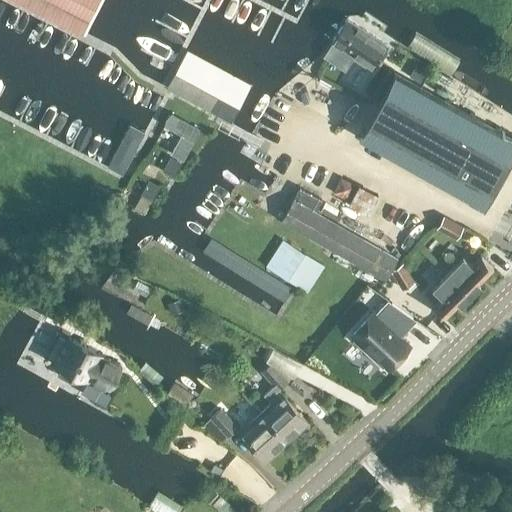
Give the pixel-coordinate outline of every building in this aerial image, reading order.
[(11,0),(81,35),(99,0),(11,0)] [(373,66),(387,45),(347,19),(333,41),(373,66)] [(228,120),(248,83),(189,51),(169,88),(228,120)] [(431,67),(418,60),(410,74),(423,81),(431,67)] [(370,107),(355,134),(447,185),(484,207),(511,154),(511,136),(447,101),(391,69),(374,99),(371,104),(370,106),(370,107)] [(94,112),(74,150),(95,160),(114,123),(94,112)] [(181,160),(191,141),(190,141),(196,136),(197,128),(168,113),(164,118),(162,125),(179,135),(168,154),(181,160)] [(130,125),(109,165),(124,173),(145,133),(130,125)] [(171,156),(164,168),(163,170),(174,177),(180,165),(182,162),(171,156)] [(152,200),(160,186),(149,180),(141,194),(152,200)] [(385,280),(397,259),(293,199),(281,221),(385,280)] [(444,216),(437,228),(447,233),(456,238),(462,226),(447,218),(444,216)] [(300,286),(309,273),(304,269),(312,258),(286,241),(270,266),(300,286)] [(464,257),(449,271),(472,293),(476,289),(481,283),(495,268),(483,256),(474,266),(464,257)] [(402,288),(413,281),(402,263),(391,270),(402,288)] [(449,272),(433,288),(443,297),(434,306),(446,318),(449,315),(460,303),(462,304),(472,293),(449,271),(449,272)] [(171,315),(185,310),(181,299),(167,303),(171,315)] [(373,313),(354,334),(357,337),(354,340),(367,351),(367,352),(370,355),(371,355),(383,366),(386,363),(389,367),(408,346),(398,336),(401,332),(403,334),(416,319),(389,300),(387,302),(387,303),(375,315),(373,313)] [(140,309),(132,304),(127,313),(148,325),(153,316),(140,309)] [(58,332),(45,356),(62,365),(57,375),(73,384),(78,374),(87,378),(88,376),(108,387),(119,367),(98,356),(99,354),(58,332)] [(271,402),(260,412),(286,440),(307,422),(278,389),(287,381),(285,378),(287,377),(271,363),(262,372),(274,385),(263,394),(271,402)] [(221,440),(228,435),(236,427),(220,410),(211,418),(202,426),(221,440)] [(260,412),(239,430),(264,459),(286,440),(260,412)] [(213,506),(221,497),(214,490),(205,499),(213,506)] [(154,511),(178,511),(181,508),(158,492),(148,507),(154,511)]
